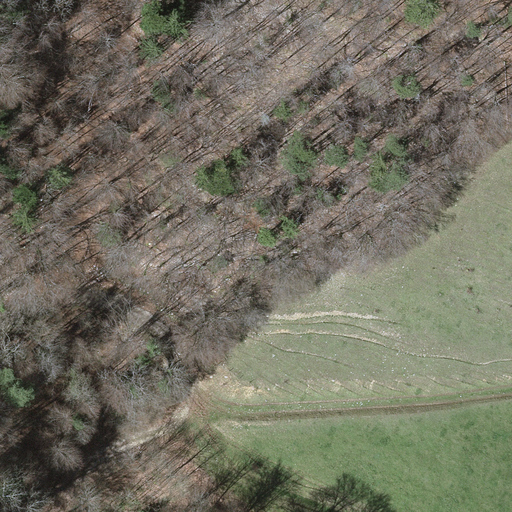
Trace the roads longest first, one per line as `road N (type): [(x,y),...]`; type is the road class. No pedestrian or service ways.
road 1 (track): [(0,311),(44,287),(83,283),(114,292),(156,326),(187,404),(261,416),(511,402)]
road 2 (track): [(58,511),(97,458),(187,404)]
